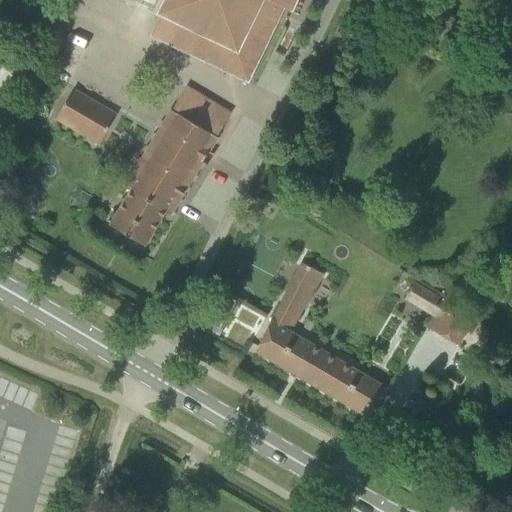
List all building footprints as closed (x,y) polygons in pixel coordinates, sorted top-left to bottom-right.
[(162,0),(156,15),(219,45),(210,65),(248,83),(283,11),(289,14),(295,0),(162,0)] [(130,190),(109,225),(143,246),(165,209),(171,212),(230,113),(186,87),(127,188),(130,190)] [(55,119),(97,144),(114,115),(71,90),(55,119)] [(388,385),(291,330),(321,273),(299,262),(253,351),(368,419),(378,402),(388,385)] [(425,327),(458,346),(473,320),(440,301),(425,327)]
